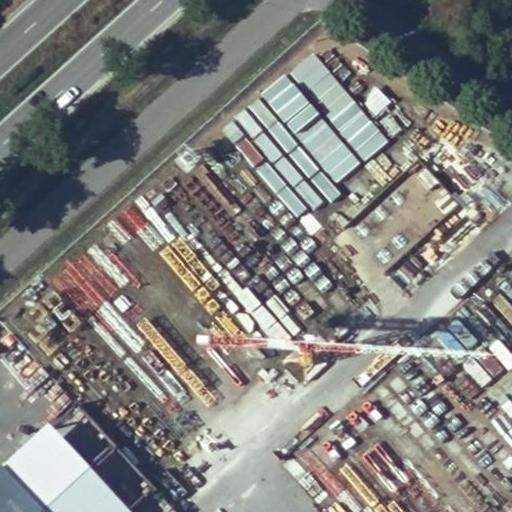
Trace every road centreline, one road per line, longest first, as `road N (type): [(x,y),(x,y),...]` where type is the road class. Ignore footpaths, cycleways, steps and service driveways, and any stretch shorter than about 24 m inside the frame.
road 1 (unclassified): [(0,260),(290,0)]
road 2 (primary): [(0,131),(143,0)]
road 3 (unclassified): [(353,0),(511,105)]
